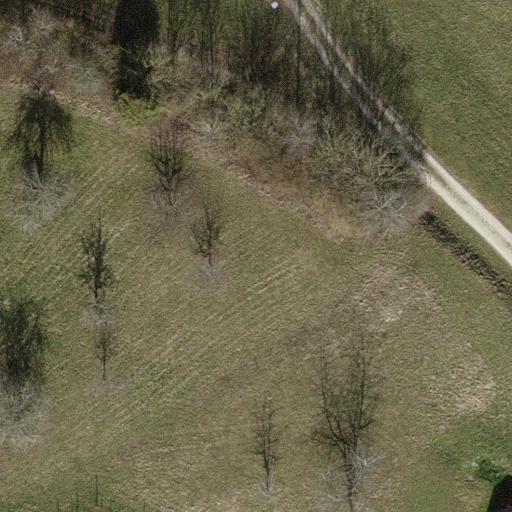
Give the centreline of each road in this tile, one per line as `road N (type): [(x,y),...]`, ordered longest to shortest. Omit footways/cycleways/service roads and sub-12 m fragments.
road 1 (track): [(302,0),(374,105),(511,246)]
road 2 (track): [(319,32),(262,67),(75,0)]
